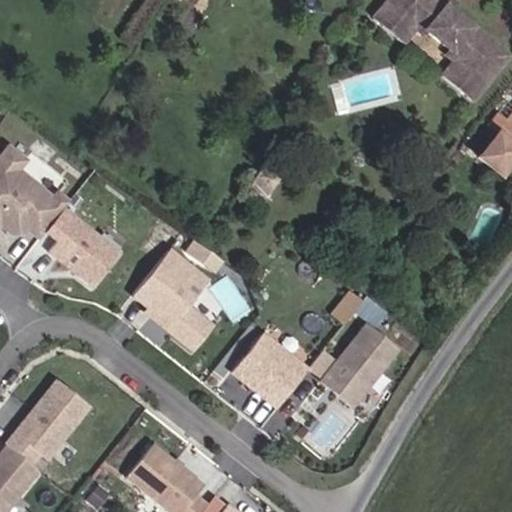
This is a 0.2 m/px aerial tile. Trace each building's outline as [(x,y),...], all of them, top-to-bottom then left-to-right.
[(107,0),(97,19),(108,26),(122,0),(107,0)] [(445,8),(434,0),(389,0),(371,22),(401,46),(414,31),(422,37),(425,33),(449,53),(446,57),(454,63),(442,79),(472,102),(508,58),(470,27),(468,29),(443,9),(445,8)] [(511,99),(509,98),(498,113),(510,122),(511,118),(511,99)] [(498,134),(479,157),(500,174),(511,159),(511,118),(510,122),(498,113),(488,125),(498,134)] [(65,202),(54,193),(50,198),(15,170),(23,160),(5,146),(0,152),(0,227),(8,234),(22,232),(24,230),(36,239),(42,231),(60,209),(65,202)] [(271,192),(283,173),(264,162),(252,180),(271,192)] [(115,253),(60,209),(42,231),(54,240),(45,251),(89,286),(115,253)] [(183,304),(203,278),(166,248),(130,293),(146,306),(148,303),(155,309),(150,316),(189,347),(208,324),(183,304)] [(212,285),(232,320),(250,310),(230,274),(212,285)] [(329,312),(341,322),(360,298),(348,289),(329,312)] [(363,323),(318,379),(350,404),(395,348),(363,323)] [(229,370),(274,406),(305,368),(260,332),(229,370)] [(48,459),(88,407),(54,380),(4,444),(31,465),(41,453),(48,459)] [(170,511),(198,511),(205,504),(193,495),(201,484),(150,443),(124,475),(170,511)] [(0,511),(4,511),(37,470),(31,465),(4,444),(0,448),(0,511)] [(218,511),(224,506),(211,496),(205,504),(198,511),(218,511)] [(236,511),(226,503),(224,506),(218,511),(236,511)]
